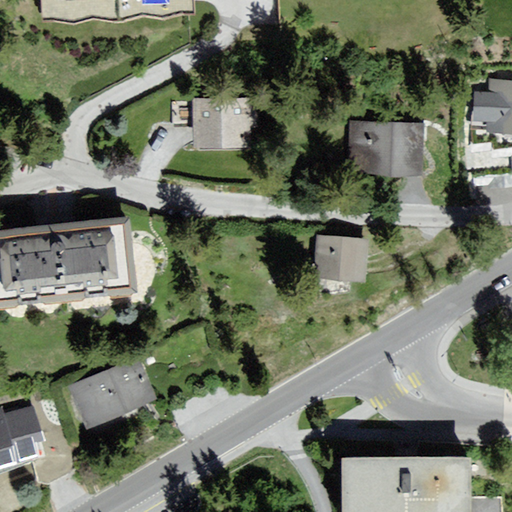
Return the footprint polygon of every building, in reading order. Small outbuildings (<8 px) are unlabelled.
[(189,12),(187,0),(30,0),(31,20),(189,12)] [(511,88),(484,86),(479,140),(511,143),(511,88)] [(254,143),(252,94),(194,96),(195,144),(254,143)] [(411,176),(415,129),(347,123),(342,169),(411,176)] [(0,304),(135,290),(127,216),(0,229),(0,304)] [(364,278),(366,236),(317,233),(314,275),(364,278)] [(155,394),(138,355),(70,385),(87,424),(155,394)] [(0,469),(31,458),(28,405),(0,410),(0,469)] [(467,511),(467,454),(343,454),(342,511),(467,511)]
